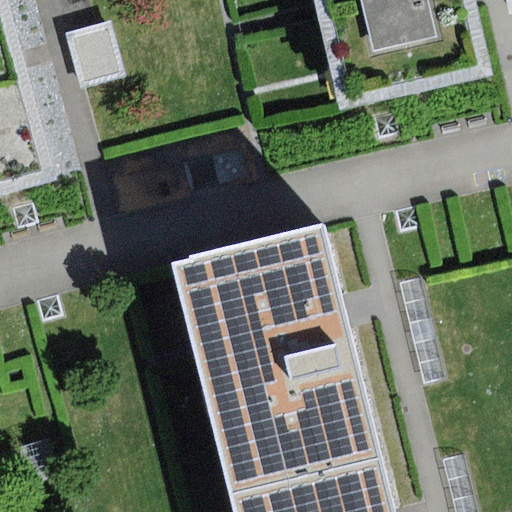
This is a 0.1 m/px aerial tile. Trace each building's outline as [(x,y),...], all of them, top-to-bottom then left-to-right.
[(10,0),(0,0),(0,197),(60,181),(34,87),(10,0)] [(471,0),(315,0),(342,116),(490,82),(472,2),(471,0)] [(111,21),(67,33),(84,90),(127,77),(111,21)] [(326,230),(178,267),(235,496),(383,459),(346,311),(326,230)] [(423,277),(401,282),(425,382),(448,377),(423,277)] [(50,439),(11,450),(22,486),(60,475),(50,439)] [(479,511),(465,453),(442,459),(454,511),(479,511)] [(396,511),(383,459),(235,496),(239,511),(396,511)]
